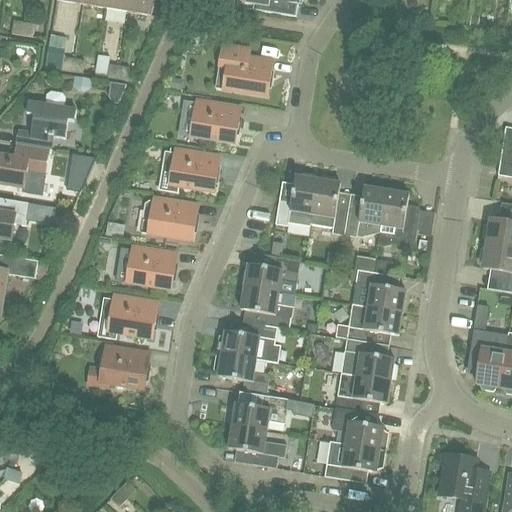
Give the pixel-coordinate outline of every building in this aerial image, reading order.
[(105,10),(107,0),(84,0),(83,6),(105,10)] [(128,14),(130,0),(107,0),(105,10),(128,14)] [(151,17),(154,0),(130,0),(128,14),(151,17)] [(245,0),(244,4),(253,6),(252,11),(296,18),(298,0),(245,0)] [(477,29),(479,20),(471,18),(470,28),(477,29)] [(23,37),(25,25),(14,23),(13,36),(23,37)] [(35,26),(25,25),(23,37),(33,38),(35,26)] [(266,98),(272,63),(250,59),(251,50),(222,45),(218,70),(228,72),(225,91),(266,98)] [(72,73),(74,61),(64,59),(62,71),(72,73)] [(85,63),(74,61),(72,73),(83,75),(85,63)] [(117,81),(119,68),(109,67),(107,79),(117,81)] [(130,70),(119,68),(117,81),(128,82),(130,70)] [(182,94),(183,82),(174,81),(172,92),(182,94)] [(127,87),(113,85),(111,98),(114,104),(119,105),(127,87)] [(74,124),(76,111),(63,109),(65,100),(62,96),(51,94),(47,97),(45,106),(29,104),(27,116),(35,117),(32,135),(38,136),(35,149),(49,152),(51,152),(53,139),(65,140),(68,123),(74,124)] [(240,110),(198,103),(192,138),(234,145),(240,110)] [(44,178),(49,152),(35,149),(17,146),(15,160),(0,157),(0,185),(24,190),(27,176),(44,178)] [(511,147),(503,146),(498,177),(511,179),(511,147)] [(213,194),(218,158),(177,152),(171,151),(170,155),(165,154),(163,167),(169,174),(174,175),(178,181),(177,188),(213,194)] [(311,229),(311,227),(318,182),(316,182),(316,179),(315,177),(303,175),(301,177),(301,179),(296,178),(292,204),(280,202),(275,226),(288,229),(288,225),(311,229)] [(333,230),(332,236),(344,238),(348,213),(336,211),(341,186),(336,185),(336,183),(335,181),(323,179),(321,180),(321,182),(318,182),(311,227),(333,230)] [(380,236),(387,193),(364,190),(360,215),(348,213),(344,238),(357,240),(357,239),(362,240),(380,236)] [(409,197),(404,196),(401,192),(393,190),(390,194),(387,193),(380,236),(378,247),(383,248),(392,246),(413,249),(413,250),(414,251),(420,211),(419,211),(419,212),(407,210),(409,197)] [(191,242),(197,207),(155,200),(155,204),(150,203),(147,206),(143,234),(191,242)] [(25,228),(29,205),(4,201),(2,214),(0,213),(0,240),(11,242),(13,226),(25,228)] [(511,249),(511,225),(491,222),(490,225),(485,227),(484,236),(487,243),(487,246),(511,249)] [(511,249),(487,246),(486,249),(481,251),(479,263),(484,266),(483,270),(509,274),(507,286),(511,286),(511,249)] [(170,291),(176,256),(134,249),(128,284),(170,291)] [(35,281),(38,263),(0,257),(0,320),(7,276),(35,281)] [(279,295),(281,282),(297,285),(300,263),(276,259),(274,271),(248,267),(245,289),(279,295)] [(402,315),(406,293),(380,288),(382,276),(358,272),(356,285),(371,287),(368,309),(402,315)] [(277,308),(279,295),(245,289),(241,312),(266,316),(264,328),(277,330),(289,332),(293,310),(277,308)] [(151,340),(157,305),(115,298),(115,302),(104,300),(102,313),(107,320),(113,321),(117,327),(116,334),(151,340)] [(373,333),(399,337),(402,315),(368,309),(358,308),(354,330),(349,329),(347,341),(371,345),(373,333)] [(487,321),(489,310),(477,308),(475,319),(487,321)] [(256,362),(258,351),(273,353),(275,342),(277,330),(264,328),(253,326),(251,338),(225,334),(225,338),(219,339),(217,355),(256,362)] [(509,337),(473,331),(470,352),(482,354),(476,386),(479,387),(482,392),(493,394),(497,389),(500,390),(506,355),(509,337)] [(391,384),(395,361),(369,357),(371,345),(347,341),(341,375),(391,384)] [(143,391),(149,356),(107,349),(103,372),(91,370),(88,387),(108,390),(109,385),(143,391)] [(254,374),(256,362),(217,355),(214,372),(219,375),(218,379),(244,383),(242,395),(263,398),(266,399),(266,398),(268,386),(270,377),(254,374)] [(511,355),(506,355),(500,390),(503,390),(505,397),(511,397),(511,355)] [(388,406),(391,384),(341,375),(336,410),(360,414),(362,402),(388,406)] [(267,434),(268,425),(284,427),(286,414),(286,411),(288,402),(266,398),(266,399),(263,398),(261,410),(236,406),(232,428),(267,434)] [(294,413),(296,403),(288,402),(286,411),(294,413)] [(380,452),(384,430),(358,426),(360,414),(336,410),(332,431),(348,434),(346,447),(380,452)] [(287,448),(265,444),(267,434),(232,428),(229,451),(254,455),(252,467),(277,471),(278,460),(285,461),(287,448)] [(377,475),(380,452),(346,447),(342,469),(327,466),(325,479),(349,483),(351,471),(377,475)] [(21,452),(9,448),(5,460),(17,464),(21,452)] [(46,468),(46,449),(25,449),(25,468),(46,468)] [(482,511),(486,492),(472,490),(477,463),(462,460),(461,462),(446,460),(440,497),(462,501),(459,511),(482,511)] [(23,476),(9,471),(5,481),(19,485),(23,476)] [(120,492),(128,501),(136,492),(128,484),(120,492)] [(511,511),(511,491),(507,490),(503,511),(511,511)] [(120,509),(128,501),(120,492),(111,501),(120,509)]
